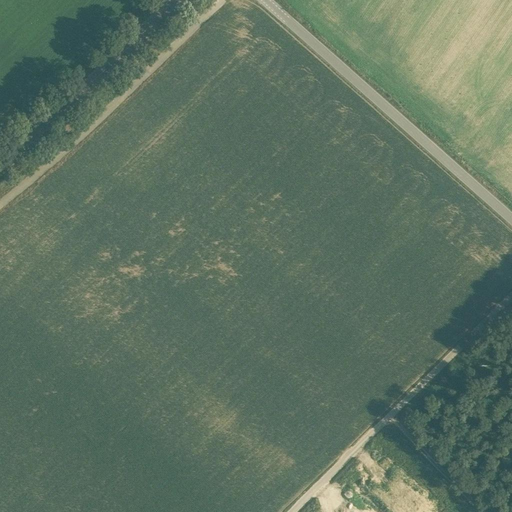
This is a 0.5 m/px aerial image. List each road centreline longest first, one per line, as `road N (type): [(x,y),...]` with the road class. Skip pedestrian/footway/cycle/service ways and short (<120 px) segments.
road 1 (unclassified): [(511,218),(267,0)]
road 2 (unclassified): [(286,511),(511,295)]
road 3 (unclassified): [(0,163),(171,0)]
road 4 (track): [(487,511),(387,413)]
